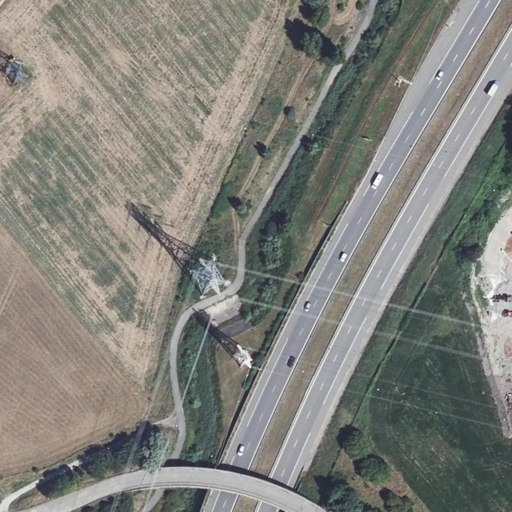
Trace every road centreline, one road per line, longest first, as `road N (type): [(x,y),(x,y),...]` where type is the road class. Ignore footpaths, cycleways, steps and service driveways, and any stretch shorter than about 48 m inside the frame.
road 1 (motorway): [(489,0),(317,296),(219,511)]
road 2 (motorway): [(267,511),(361,309),(511,48)]
road 3 (unclassified): [(309,511),(265,490),(195,476),(125,481),(43,511)]
road 4 (track): [(180,419),(134,432),(27,484),(0,511)]
